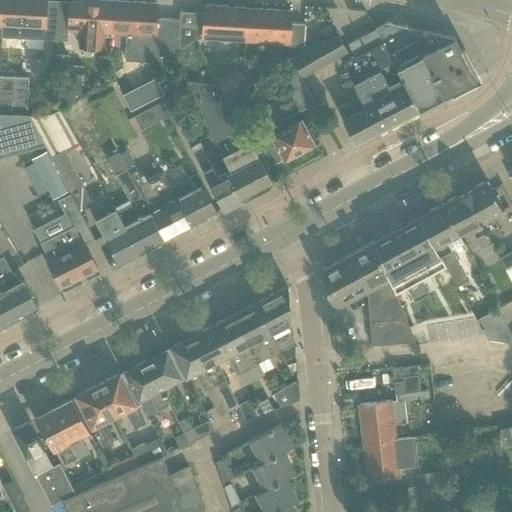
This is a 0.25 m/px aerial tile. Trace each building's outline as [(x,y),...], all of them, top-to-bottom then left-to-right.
[(2,0),(1,27),(0,37),(43,39),(44,29),(44,23),(44,17),(45,0),(2,0)] [(68,31),(68,35),(80,36),(80,47),(99,48),(99,37),(111,38),(112,33),(113,1),(95,0),(69,0),(70,1),(69,19),(68,31)] [(113,1),(112,33),(126,34),(125,61),(153,62),(177,51),(177,50),(179,20),(156,18),(157,4),(113,1)] [(177,50),(177,51),(193,41),(201,38),(202,38),(246,41),(247,9),(204,6),(204,12),(180,11),(179,20),(177,50)] [(291,11),(247,9),(246,41),(288,43),(288,46),(303,47),(304,24),(290,23),(291,11)] [(375,29),(417,109),(443,96),(406,27),(386,22),(375,28),(375,29)] [(330,25),(321,30),(324,38),(334,34),(330,25)] [(453,36),(406,27),(443,96),(476,79),(453,36)] [(351,80),(360,96),(377,130),(417,109),(375,29),(358,38),(356,34),(352,36),(354,40),(348,43),(355,56),(342,62),(351,80)] [(292,59),(302,77),(347,51),(337,33),(292,59)] [(56,55),(55,79),(81,79),(82,79),(83,67),(82,67),(68,67),(68,56),(56,55)] [(244,71),(243,72),(244,72),(248,80),(249,81),(263,73),(257,64),(245,71),(244,71)] [(219,85),(223,94),(246,81),(238,67),(215,79),(219,85)] [(285,80),(300,110),(314,103),(299,73),(285,80)] [(0,113),(25,115),(27,78),(0,76),(0,113)] [(351,80),(342,84),(350,101),(360,96),(351,80)] [(219,85),(187,81),(225,162),(230,171),(244,199),(270,186),(269,185),(273,182),(264,165),(250,137),(248,137),(223,94),(219,85)] [(157,82),(147,87),(153,99),(163,94),(157,82)] [(377,130),(360,96),(350,101),(337,108),(355,142),(377,130)] [(263,115),(246,124),(247,126),(256,144),(268,166),(283,158),(283,159),(302,149),(305,150),(310,147),(311,144),(314,143),(304,125),(302,119),(295,123),(290,114),(283,118),(276,103),(261,111),(263,115)] [(152,108),(134,117),(140,130),(159,120),(152,108)] [(51,113),(29,115),(44,144),(50,155),(51,156),(63,149),(77,141),(77,140),(59,110),(51,113)] [(0,156),(44,144),(29,115),(25,115),(0,113),(0,156)] [(200,143),(190,148),(207,179),(214,193),(223,210),(244,199),(230,171),(227,173),(225,170),(216,175),(200,143)] [(51,156),(79,211),(92,205),(63,149),(51,156)] [(127,151),(119,155),(125,167),(126,168),(126,169),(134,165),(134,164),(133,163),(127,151)] [(46,152),(31,159),(52,199),(66,192),(46,152)] [(118,152),(107,158),(115,175),(126,169),(126,168),(125,167),(119,155),(118,152)] [(134,165),(126,169),(132,180),(133,181),(138,192),(164,241),(190,228),(169,187),(166,181),(164,176),(162,173),(143,182),(134,165)] [(125,202),(114,207),(139,254),(164,241),(138,192),(133,181),(132,180),(126,169),(115,175),(124,192),(128,200),(125,202)] [(171,186),(169,187),(190,228),(218,213),(209,195),(203,184),(197,173),(171,186)] [(486,180),(465,191),(493,242),(503,236),(497,225),(496,225),(491,216),(502,210),(486,180)] [(465,191),(442,203),(458,234),(471,227),(481,247),(493,242),(465,191)] [(66,212),(34,229),(51,260),(49,261),(47,262),(51,270),(60,288),(97,269),(87,251),(84,244),(94,239),(79,211),(75,203),(64,209),(66,212)] [(442,203),(418,216),(446,266),(456,286),(467,280),(457,260),(447,240),(458,234),(442,203)] [(101,215),(94,219),(102,235),(103,236),(109,247),(118,265),(139,254),(114,207),(112,204),(99,211),(101,215)] [(418,216),(373,241),(388,278),(394,294),(395,293),(406,287),(407,287),(414,301),(428,294),(420,280),(446,266),(418,216)] [(335,307),(366,290),(388,278),(373,241),(323,268),(332,285),(325,289),(335,307)] [(511,251),(500,258),(506,268),(511,264),(511,251)] [(3,256),(0,257),(0,288),(15,319),(38,307),(23,280),(21,281),(10,269),(3,256)] [(388,278),(367,290),(370,322),(405,318),(395,293),(394,294),(388,278)] [(294,343),(287,287),(287,286),(256,302),(264,316),(260,319),(267,334),(270,332),(279,350),(294,343)] [(0,326),(15,319),(0,288),(0,326)] [(256,302),(232,314),(257,362),(279,350),(270,332),(267,334),(260,319),(264,316),(256,302)] [(511,336),(498,309),(476,320),(479,326),(487,339),(511,342),(511,336)] [(232,314),(209,326),(217,341),(221,339),(228,354),(227,355),(236,373),(257,362),(232,314)] [(370,322),(369,322),(371,346),(408,343),(414,340),(405,318),(370,322)] [(209,326),(189,336),(227,410),(239,404),(216,360),(227,355),(228,354),(221,339),(217,341),(209,326)] [(227,410),(189,336),(171,346),(186,376),(196,371),(219,415),(227,410)] [(167,348),(146,359),(147,361),(169,404),(169,405),(172,404),(173,407),(180,403),(178,399),(178,398),(170,383),(182,376),(176,366),(174,361),(167,348)] [(142,361),(124,370),(133,388),(139,399),(147,414),(157,409),(160,414),(169,409),(170,408),(171,408),(169,405),(169,404),(147,361),(146,359),(142,361)] [(392,367),(394,392),(419,390),(417,364),(392,367)] [(119,373),(98,384),(114,415),(124,410),(134,429),(145,423),(119,373)] [(295,381),(273,394),(280,407),(299,400),(298,386),(295,381)] [(114,415),(98,384),(77,395),(103,445),(113,439),(103,420),(114,415)] [(72,397),(51,408),(76,457),(77,457),(77,458),(89,452),(80,436),(81,436),(90,431),(81,415),(72,397)] [(359,404),(363,442),(393,439),(392,426),(406,424),(403,399),(359,404)] [(76,457),(51,408),(35,416),(53,450),(56,449),(64,464),(76,457)] [(186,418),(178,423),(183,433),(188,443),(189,443),(197,439),(186,418)] [(29,420),(11,429),(51,505),(61,500),(61,499),(60,498),(75,492),(71,485),(59,463),(53,466),(45,451),(30,423),(29,420)] [(279,425),(248,441),(260,463),(291,447),(279,425)] [(511,426),(499,429),(503,447),(511,445),(511,426)] [(183,433),(174,438),(179,447),(188,443),(183,433)] [(409,437),(393,439),(363,442),(368,480),(398,477),(397,466),(413,464),(409,437)] [(143,443),(132,448),(132,449),(133,450),(135,454),(140,466),(151,461),(144,444),(143,443)] [(251,468),(263,490),(294,474),(283,452),(291,448),(291,447),(260,463),(251,468)] [(134,455),(108,466),(109,469),(112,477),(139,466),(140,466),(135,454),(134,455)] [(173,487),(169,475),(163,456),(151,461),(140,466),(139,466),(112,477),(111,478),(93,486),(75,493),(61,499),(61,500),(66,511),(181,511),(180,509),(177,498),(173,487)] [(215,462),(222,483),(232,478),(222,458),(215,462)] [(188,466),(169,475),(173,487),(192,477),(193,477),(188,466)] [(108,470),(89,478),(93,486),(111,478),(112,477),(109,469),(108,470)] [(254,494),(263,511),(274,511),(297,500),(286,478),(294,474),(263,490),(254,494)] [(192,477),(173,487),(177,498),(195,488),(197,487),(192,477)] [(89,478),(71,485),(75,492),(75,493),(93,486),(89,478)] [(14,479),(3,485),(11,500),(12,503),(16,511),(24,511),(30,509),(29,509),(22,495),(14,479)] [(223,486),(230,507),(240,501),(230,482),(223,486)] [(195,488),(177,498),(180,509),(199,499),(201,498),(195,488)] [(199,499),(180,509),(181,511),(198,511),(203,510),(204,509),(199,499)] [(292,511),(289,505),(297,501),(297,500),(274,511),(292,511)]
